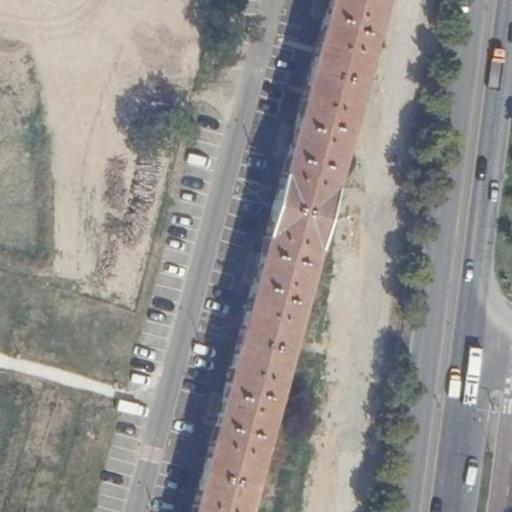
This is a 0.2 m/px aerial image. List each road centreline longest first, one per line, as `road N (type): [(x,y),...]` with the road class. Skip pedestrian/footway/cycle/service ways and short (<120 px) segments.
road 1 (residential): [(271,0),(135,511)]
road 2 (residential): [(411,0),(333,511)]
road 3 (primary): [(470,0),(404,511)]
road 4 (primary): [(468,347),(510,0)]
road 5 (primary): [(446,511),(468,347)]
